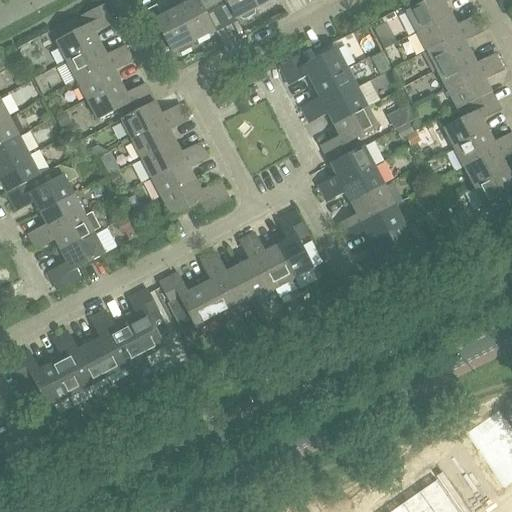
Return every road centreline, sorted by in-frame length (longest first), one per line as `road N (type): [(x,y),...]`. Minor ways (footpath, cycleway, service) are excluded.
road 1 (secondary): [(511,281),(66,511)]
road 2 (secondary): [(168,511),(511,332)]
road 3 (residential): [(0,349),(258,213)]
road 4 (residential): [(189,76),(343,0)]
road 5 (residential): [(258,213),(189,76)]
road 6 (residential): [(189,76),(161,90),(116,0)]
road 7 (residential): [(301,190),(307,162),(266,78)]
